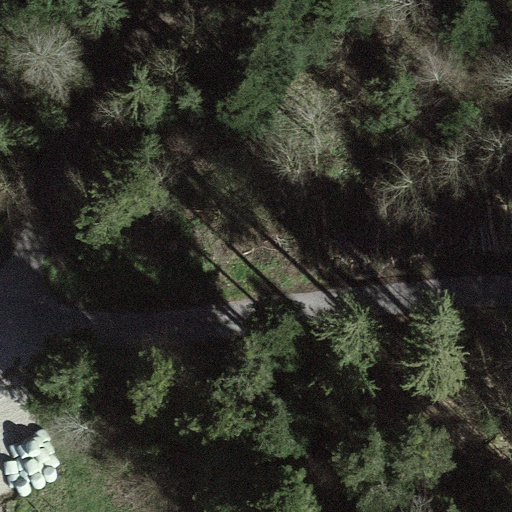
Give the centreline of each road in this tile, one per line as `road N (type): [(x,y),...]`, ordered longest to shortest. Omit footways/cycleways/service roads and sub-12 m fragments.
road 1 (unclassified): [(0,317),(196,321),(511,292)]
road 2 (track): [(194,0),(125,46),(85,102),(9,320)]
